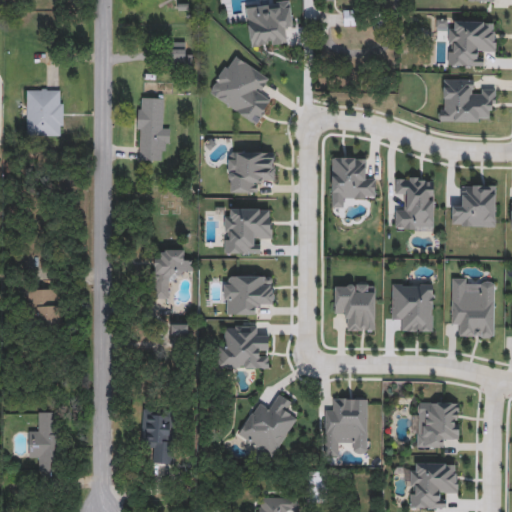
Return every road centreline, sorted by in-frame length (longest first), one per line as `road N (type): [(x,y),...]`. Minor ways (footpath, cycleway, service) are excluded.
road 1 (residential): [(104,0),(104,511)]
road 2 (residential): [(309,363),(311,121)]
road 3 (residential): [(311,121),(360,124),(441,149),(511,152)]
road 4 (residential): [(309,363),(426,368),(511,385)]
road 5 (residential): [(492,511),(499,384)]
